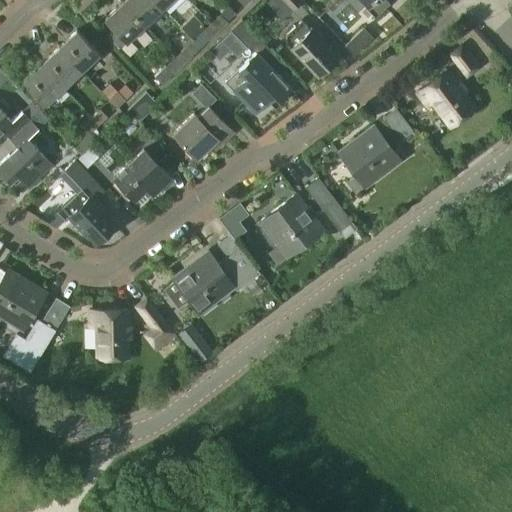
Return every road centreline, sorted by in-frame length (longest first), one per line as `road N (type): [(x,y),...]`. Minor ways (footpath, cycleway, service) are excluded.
road 1 (tertiary): [(511,154),(149,429),(80,433),(0,388)]
road 2 (residential): [(0,215),(71,266),(110,268),(255,156),(288,146),(454,13),(483,4)]
